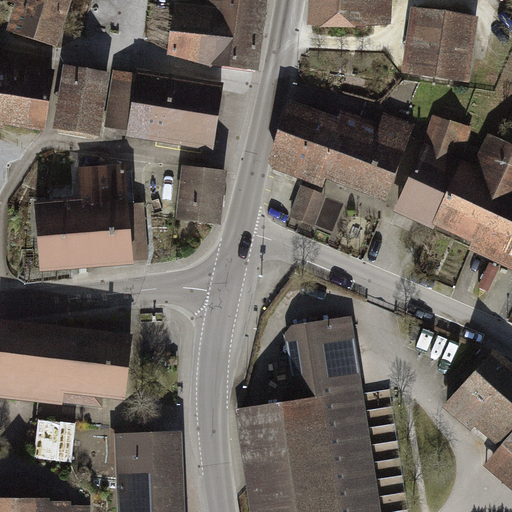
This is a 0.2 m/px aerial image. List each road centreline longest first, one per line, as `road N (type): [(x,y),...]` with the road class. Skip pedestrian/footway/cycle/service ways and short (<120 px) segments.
road 1 (residential): [(44,139),(58,54),(274,86)]
road 2 (residential): [(511,343),(240,231)]
road 3 (tertiary): [(0,303),(226,291)]
road 4 (tertiary): [(226,291),(213,412),(223,511)]
road 5 (residential): [(44,139),(254,166)]
road 6 (track): [(400,0),(388,35),(362,44),(284,38)]
